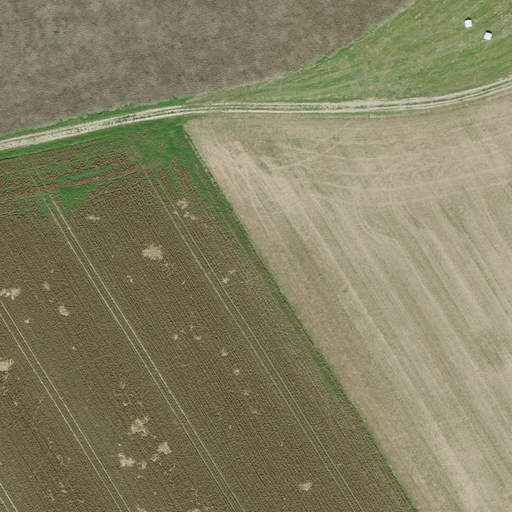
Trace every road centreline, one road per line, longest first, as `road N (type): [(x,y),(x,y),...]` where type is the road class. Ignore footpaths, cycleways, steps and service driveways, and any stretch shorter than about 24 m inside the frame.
road 1 (track): [(511,85),(426,106),(203,109),(0,145)]
road 2 (track): [(345,110),(344,89),(273,0)]
